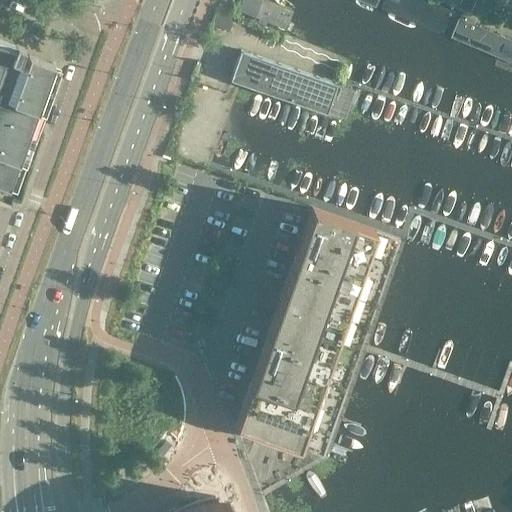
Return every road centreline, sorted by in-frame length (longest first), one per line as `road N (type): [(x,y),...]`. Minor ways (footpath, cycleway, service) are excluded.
road 1 (primary): [(70,511),(63,410),(90,258),(186,0)]
road 2 (primary): [(156,0),(68,236),(27,382),(25,447)]
road 3 (residential): [(0,298),(89,41),(79,12),(47,0)]
road 4 (residential): [(221,437),(190,367),(144,350)]
road 5 (unclassified): [(221,437),(127,511)]
